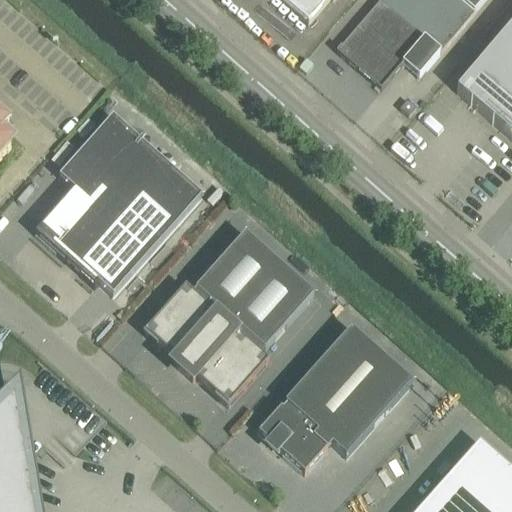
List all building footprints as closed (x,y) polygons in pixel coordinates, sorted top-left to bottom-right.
[(275,0),(308,27),(330,0),(275,0)] [(382,0),(336,55),(381,93),(402,68),(418,82),(487,0),(382,0)] [(511,29),(456,95),(511,142),(511,29)] [(407,103),(399,112),(408,120),(416,111),(407,103)] [(112,301),(202,200),(112,120),(58,181),(59,182),(60,182),(73,194),(34,238),(64,265),(66,263),(81,275),(79,278),(94,292),(97,288),(112,301)] [(0,162),(11,150),(10,149),(9,150),(1,143),(8,135),(0,127),(0,162)] [(195,382),(228,411),(268,365),(261,359),(314,300),(245,239),(192,298),(185,291),(144,337),(177,366),(174,369),(192,385),(195,382)] [(346,462),(412,387),(350,333),(284,408),(286,409),(282,413),(258,437),(268,447),(270,445),(281,454),(279,456),(304,479),(327,453),(325,451),(329,447),(346,462)] [(32,507),(15,398),(0,413),(0,511),(40,511),(39,506),(32,507)] [(511,511),(511,477),(478,448),(421,511),(511,511)]
